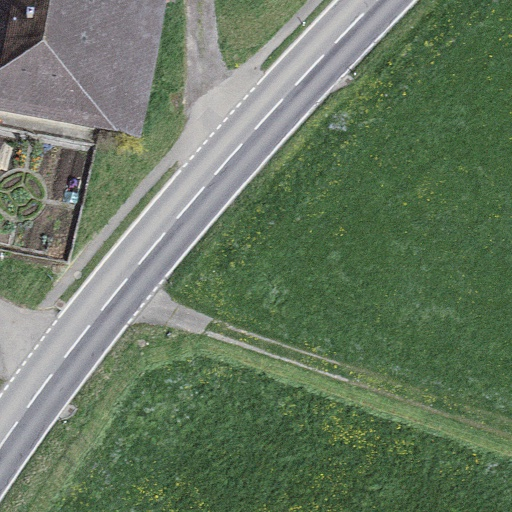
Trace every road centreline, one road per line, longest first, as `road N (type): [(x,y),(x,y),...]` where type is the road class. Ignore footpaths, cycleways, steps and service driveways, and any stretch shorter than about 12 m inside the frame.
road 1 (secondary): [(0,448),(118,289),(377,0)]
road 2 (track): [(511,425),(224,332),(118,289)]
road 3 (track): [(226,164),(206,121),(201,0)]
